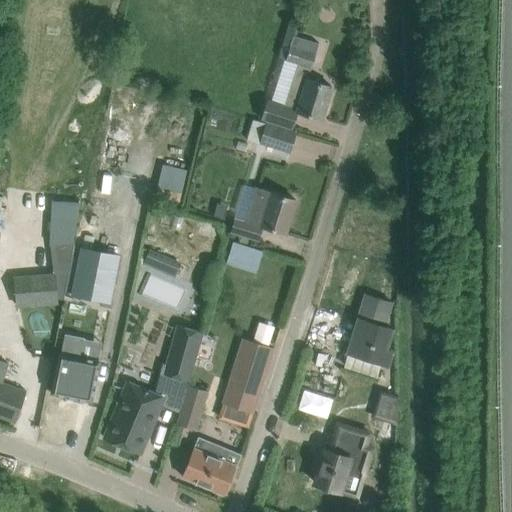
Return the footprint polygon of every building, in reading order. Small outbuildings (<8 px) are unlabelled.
[(269,95),(263,115),(294,124),(298,111),(321,119),(331,86),(308,79),(316,53),(311,52),(313,44),(294,38),(291,46),(286,44),(282,58),(296,62),(284,100),(269,95)] [(105,120),(102,137),(119,140),(123,124),(105,120)] [(265,123),(259,143),(289,152),(296,132),(265,123)] [(185,190),(190,167),(166,162),(161,186),(185,190)] [(295,200),(264,190),(255,187),(245,220),(235,217),(230,232),(251,238),(256,224),(285,233),(295,200)] [(230,245),(227,257),(240,261),(244,249),(230,245)] [(82,248),(72,295),(109,302),(118,255),(82,248)] [(142,263),(174,276),(180,262),(148,249),(142,263)] [(17,306),(57,303),(54,272),(14,276),(17,306)] [(348,353),(344,365),(376,375),(380,363),(387,365),(391,352),(386,350),(393,328),(386,325),(392,302),(365,294),(347,353),(348,353)] [(189,379),(202,332),(177,325),(163,373),(189,379)] [(57,372),(53,394),(89,401),(94,379),(97,360),(81,357),(84,337),(65,333),(61,353),(57,372)] [(243,338),(222,403),(253,413),(273,347),(243,338)] [(128,380),(112,418),(104,438),(140,453),(148,435),(151,436),(168,397),(128,380)] [(0,416),(15,422),(26,391),(0,382),(0,416)] [(194,429),(206,391),(188,386),(177,424),(194,429)] [(380,392),(373,415),(394,422),(396,423),(397,397),(395,396),(380,392)] [(325,450),(315,483),(339,490),(346,468),(364,473),(372,448),(365,446),(369,433),(338,423),(333,439),(329,451),(325,450)] [(214,457),(203,485),(223,494),(235,466),(236,467),(241,454),(226,448),(221,460),(214,457)] [(193,449),(182,476),(203,485),(214,457),(193,449)] [(360,480),(357,510),(374,511),(380,511),(384,483),(360,480)]
